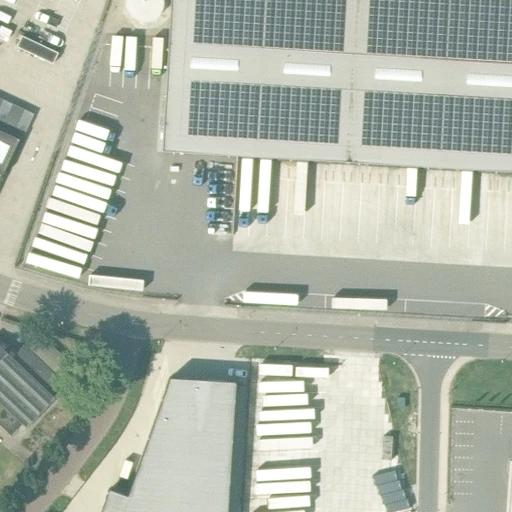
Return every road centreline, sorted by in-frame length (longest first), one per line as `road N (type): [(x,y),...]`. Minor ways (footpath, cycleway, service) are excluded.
road 1 (unknown): [(192,240),(511,256)]
road 2 (unclassified): [(432,340),(134,322)]
road 3 (residential): [(36,511),(98,435),(134,322)]
road 4 (unclassified): [(426,511),(432,340)]
road 5 (unclassified): [(134,322),(0,284)]
